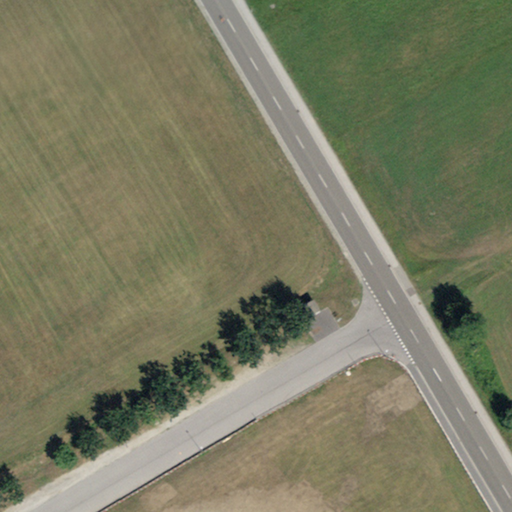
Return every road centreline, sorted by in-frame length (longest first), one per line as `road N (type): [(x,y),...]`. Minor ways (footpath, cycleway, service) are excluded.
road 1 (residential): [(396,309),(41,511)]
road 2 (secondary): [(396,309),(216,0)]
road 3 (secondary): [(511,504),(396,309)]
